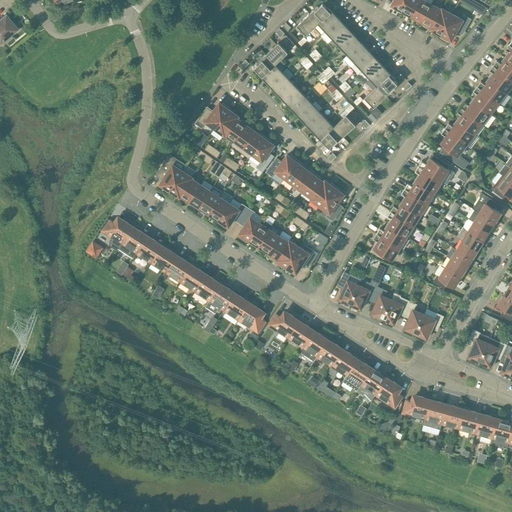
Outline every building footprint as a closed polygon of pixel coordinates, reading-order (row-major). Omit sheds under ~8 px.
[(394,0),(392,4),(395,6),(394,7),(401,12),(407,0),(394,0)] [(420,0),(407,0),(401,12),(407,15),(408,13),(412,16),(420,0)] [(432,4),(424,0),(420,0),(412,16),(416,18),(416,19),(421,22),(432,4)] [(474,0),(473,0),(470,6),(483,14),(488,8),(474,0)] [(309,13),(318,23),(332,10),(328,5),(326,6),(323,3),(319,7),(318,5),(309,13)] [(441,9),(432,4),(421,22),(427,25),(428,24),(432,26),(441,9)] [(440,35),(452,14),(442,8),(441,9),(432,26),(431,28),(435,31),(435,32),(440,35)] [(318,23),(326,31),(339,18),(332,10),(318,23),(319,23),(318,23)] [(319,23),(318,23),(309,13),(297,25),(306,35),(318,23),(319,23)] [(452,14),(440,35),(447,40),(448,38),(451,40),(458,27),(464,30),(471,19),(464,15),(462,19),(452,14)] [(0,42),(4,40),(6,42),(11,38),(9,35),(10,34),(9,33),(16,27),(6,15),(0,19),(0,42)] [(326,31),(333,39),(347,26),(339,18),(326,31)] [(291,27),(286,22),(283,25),(288,30),(291,27)] [(333,39),(340,47),(354,34),(347,26),(333,39)] [(285,33),(280,28),(276,31),(281,36),(285,33)] [(340,47),(348,55),(361,42),(354,34),(340,47)] [(307,40),(304,37),(299,42),(302,45),(307,40)] [(279,42),(266,54),(275,63),(275,64),(276,63),(288,52),(279,42)] [(348,55),(355,62),(369,49),(361,42),(348,55)] [(299,48),(296,45),(290,51),(293,54),(299,48)] [(313,57),(319,52),(316,49),(310,54),(313,57)] [(355,62),(362,70),(376,57),(369,49),(355,62)] [(322,55),(319,52),(313,57),(316,61),(322,55)] [(261,76),(275,63),(266,54),(258,62),(259,63),(255,67),(258,70),(257,71),(261,76)] [(301,63),(304,66),(310,60),(307,57),(301,63)] [(362,70),(370,78),(384,65),(376,57),(362,70)] [(511,79),(511,62),(506,58),(502,64),(497,60),(493,65),(511,79)] [(249,63),(246,59),(241,64),(244,68),(249,63)] [(313,64),(310,60),(304,66),(307,69),(313,64)] [(269,84),(283,71),(276,63),(275,64),(275,63),(261,76),(269,84)] [(391,73),(384,65),(370,78),(377,86),(391,73)] [(506,92),(511,84),(511,79),(493,65),(489,70),(494,74),(490,79),(506,92)] [(323,71),(326,75),(332,69),(329,66),(323,71)] [(332,69),(326,75),(329,78),(335,72),(332,69)] [(290,79),(283,71),(269,84),(276,92),(290,79)] [(320,80),(326,75),(323,71),(317,77),(320,80)] [(391,73),(377,86),(386,96),(395,88),(394,86),(398,83),(394,79),(395,78),(391,73)] [(329,78),(326,75),(320,80),(323,83),(329,78)] [(276,92),(284,100),(298,87),(290,79),(276,92)] [(498,102),(506,92),(490,79),(486,84),(481,81),(477,86),(498,102)] [(412,85),(409,82),(403,87),(407,90),(412,85)] [(351,87),(348,84),(342,89),(346,92),(351,87)] [(386,96),(377,86),(365,97),(374,107),(386,96)] [(490,113),(498,102),(477,86),(473,91),(478,95),(474,100),(490,113)] [(284,100),(291,108),(305,95),(298,87),(284,100)] [(333,98),(340,92),(337,89),(331,95),(333,98)] [(343,95),(340,92),(333,98),(337,101),(343,95)] [(291,108),(298,116),(312,103),(305,95),(291,108)] [(363,99),(360,96),(354,101),(357,105),(363,99)] [(482,123),(490,113),(474,100),(470,105),(465,102),(461,107),(482,123)] [(215,128),(230,108),(223,103),(222,104),(220,102),(211,114),(205,110),(196,123),(202,127),(206,121),(215,128)] [(298,116),(306,124),(320,111),(312,103),(298,116)] [(354,108),(351,104),(345,110),(348,113),(354,108)] [(474,134),(482,123),(461,107),(457,112),(462,116),(458,121),(474,134)] [(230,108),(215,128),(224,135),(225,133),(237,117),(238,116),(234,113),(235,112),(230,108)] [(306,124),(313,131),(327,118),(320,111),(306,124)] [(376,118),(372,113),(368,116),(373,122),(376,118)] [(334,126),(334,127),(343,136),(356,124),(346,115),(334,126)] [(225,133),(234,140),(247,123),(242,119),(241,120),(237,117),(225,133)] [(327,118),(313,131),(321,139),(334,127),(334,126),(327,118)] [(370,124),(365,119),(362,122),(367,128),(370,124)] [(474,134),(458,121),(454,126),(449,123),(445,128),(466,144),(474,134)] [(244,147),(255,131),(251,128),(252,127),(247,123),(234,140),(231,145),(238,150),(240,151),(244,147)] [(343,136),(334,127),(321,139),(325,144),(326,143),(330,147),(334,143),(335,144),(343,136)] [(441,142),(445,145),(440,152),(464,168),(469,162),(459,154),(466,144),(445,128),(441,133),(446,137),(441,142)] [(511,132),(506,129),(502,134),(507,137),(511,132)] [(259,134),(255,131),(244,147),(240,151),(249,158),(253,153),(265,136),(260,133),(259,134)] [(195,141),(201,146),(208,136),(202,132),(195,141)] [(502,134),(498,139),(498,140),(506,146),(510,140),(507,137),(502,134)] [(272,141),(265,136),(253,153),(261,160),(257,166),(262,171),(272,159),(266,155),(274,144),(271,142),(272,141)] [(205,149),(211,153),(215,148),(209,143),(205,149)] [(493,146),(490,151),(494,155),(498,149),(493,146)] [(221,152),(215,148),(211,153),(217,157),(221,152)] [(203,159),(207,154),(201,150),(197,155),(203,159)] [(490,160),(494,155),(490,151),(486,157),(490,160)] [(336,156),(333,152),(328,157),(331,161),(336,156)] [(213,158),(207,154),(203,159),(209,164),(213,158)] [(285,177),(297,160),(291,155),(290,156),(287,154),(280,164),(274,160),(266,171),(272,175),(276,171),(285,177)] [(169,191),(183,170),(186,165),(171,155),(166,162),(165,161),(156,175),(161,178),(162,176),(164,178),(160,184),(163,185),(162,187),(169,191)] [(224,162),(230,166),(233,161),(227,156),(224,162)] [(422,160),(418,166),(442,180),(447,184),(454,172),(449,169),(447,168),(449,165),(437,157),(435,160),(431,158),(427,164),(422,160)] [(285,177),(294,184),(306,168),(302,165),(303,164),(297,160),(285,177)] [(239,165),(233,161),(230,166),(236,170),(239,165)] [(216,168),(222,172),(226,167),(220,163),(216,168)] [(511,181),(511,168),(506,164),(499,172),(502,174),(511,181)] [(417,180),(435,192),(442,180),(418,166),(415,171),(420,175),(417,180)] [(232,171),(226,167),(222,172),(228,177),(232,171)] [(294,184),(303,191),(316,174),(311,170),(310,171),(306,168),(294,184)] [(193,177),(183,170),(169,191),(175,195),(175,194),(180,196),(191,178),(192,178),(193,177)] [(303,191),(312,197),(312,198),(324,181),(320,179),(321,178),(316,174),(303,191)] [(511,194),(511,181),(502,174),(492,189),(503,197),(507,192),(511,196),(511,194)] [(244,180),(238,176),(235,181),(241,185),(244,180)] [(201,184),(192,178),(191,178),(180,196),(185,199),(186,198),(190,201),(201,184)] [(320,206),(335,186),(330,182),(329,183),(325,180),(324,181),(312,198),(312,197),(311,199),(320,206)] [(404,188),(428,203),(435,192),(417,180),(413,186),(408,183),(404,188)] [(199,208),(210,191),(201,184),(190,201),(194,203),(194,205),(199,208)] [(209,213),(220,197),(223,193),(213,186),(210,191),(199,208),(205,212),(205,211),(209,213)] [(342,191),(335,186),(320,206),(329,212),(327,216),(333,220),(341,209),(335,206),(344,194),(341,192),(342,191)] [(403,203),(421,214),(428,203),(404,188),(401,194),(406,197),(403,203)] [(275,197),(281,202),(285,196),(279,192),(275,197)] [(291,200),(285,196),(281,202),(287,206),(291,200)] [(497,202),(487,196),(484,202),(482,200),(478,201),(474,208),(475,209),(495,222),(501,212),(494,208),(497,202)] [(230,203),(220,197),(209,213),(213,216),(213,217),(218,221),(230,203)] [(455,202),(452,207),(456,210),(460,205),(455,202)] [(239,209),(230,203),(218,221),(225,225),(226,224),(229,226),(236,215),(241,219),(248,208),(242,204),(239,209)] [(275,209),(281,213),(284,207),(278,203),(275,209)] [(390,211),(414,225),(421,214),(403,203),(399,209),(394,205),(390,211)] [(294,210),(300,215),(304,209),(298,205),(294,210)] [(284,207),(281,213),(287,217),(290,212),(284,207)] [(456,210),(452,207),(448,213),(453,216),(456,210)] [(242,236),(249,241),(260,223),(251,217),(254,212),(248,208),(241,219),(246,222),(239,233),(242,235),(242,236)] [(304,209),(300,215),(306,219),(310,213),(304,209)] [(474,222),(489,231),(495,222),(475,209),(474,209),(469,218),(474,221),(474,222)] [(407,236),(414,225),(390,211),(387,216),(392,219),(389,225),(407,236)] [(299,226),(303,220),(297,216),(293,222),(299,226)] [(122,243),(134,224),(129,221),(128,222),(124,219),(123,221),(118,217),(115,222),(110,219),(103,230),(112,236),(110,241),(110,246),(117,250),(118,248),(122,243)] [(474,221),(469,218),(463,228),(468,231),(483,240),(489,231),(474,222),(474,221)] [(261,223),(260,223),(249,241),(254,244),(255,243),(259,246),(270,229),(273,225),(263,219),(261,223)] [(303,220),(299,226),(305,230),(309,224),(303,220)] [(444,220),(440,226),(445,229),(448,223),(444,220)] [(140,228),(134,224),(122,243),(118,248),(133,258),(137,252),(147,236),(142,233),(143,232),(139,229),(140,228)] [(400,247),(407,236),(389,225),(385,231),(380,228),(376,233),(400,247)] [(445,229),(440,226),(436,231),(441,234),(445,229)] [(477,249),(483,240),(468,231),(463,228),(457,237),(463,240),(477,249)] [(279,235),(270,229),(259,246),(263,248),(262,249),(268,253),(279,235)] [(392,259),(400,247),(376,233),(373,238),(378,242),(375,248),(379,251),(377,254),(384,258),(386,255),(392,259)] [(289,241),(279,235),(268,253),(273,257),(274,256),(278,258),(289,242),(289,241)] [(137,252),(151,262),(163,243),(158,240),(157,241),(153,238),(152,240),(147,236),(137,252)] [(428,244),(433,247),(437,241),(432,238),(428,244)] [(91,240),(84,252),(96,258),(102,246),(91,240)] [(286,267),(299,246),(290,240),(289,241),(289,242),(278,258),(277,260),(281,263),(280,264),(286,267)] [(463,240),(457,249),(472,258),(477,249),(463,240)] [(151,262),(166,271),(176,255),(171,252),(172,251),(168,248),(169,247),(163,243),(151,262)] [(433,247),(428,244),(425,249),(430,252),(433,247)] [(305,250),(299,246),(286,267),(293,272),(294,271),(296,273),(304,260),(310,264),(317,253),(307,246),(305,250)] [(457,249),(451,258),(466,267),(472,258),(457,249)] [(166,271),(180,281),(192,262),(187,259),(186,260),(182,257),(181,259),(176,255),(166,271)] [(445,267),(460,277),(466,267),(451,258),(445,267)] [(192,262),(180,281),(195,290),(205,274),(200,271),(201,270),(197,267),(198,266),(192,262)] [(134,270),(128,266),(123,274),(129,278),(134,270)] [(460,277),(445,267),(439,277),(437,275),(434,281),(444,287),(447,282),(454,286),(460,277)] [(339,298),(350,303),(359,285),(348,280),(351,274),(345,272),(340,283),(345,285),(339,298)] [(359,285),(350,303),(361,308),(367,295),(372,298),(378,286),(383,275),(375,272),(370,283),(367,282),(364,287),(359,285)] [(205,274),(195,290),(209,300),(222,281),(216,278),(215,279),(211,276),(210,278),(205,274)] [(219,306),(224,309),(234,294),(230,290),(230,289),(226,286),(227,285),(222,281),(209,300),(205,307),(215,313),(219,306)] [(383,289),(378,286),(372,298),(378,300),(372,313),(383,318),(391,299),(385,297),(387,291),(383,289)] [(234,294),(224,309),(239,319),(251,300),(245,297),(244,298),(240,296),(239,297),(234,294)] [(394,294),(391,299),(383,318),(394,323),(400,310),(405,312),(410,301),(401,297),(394,294)] [(511,299),(504,295),(498,304),(505,309),(502,314),(511,320),(511,319),(511,299)] [(251,300),(239,319),(258,332),(265,320),(261,317),(264,313),(259,309),(260,308),(255,305),(256,304),(251,300)] [(416,304),(410,301),(405,312),(411,315),(405,327),(416,332),(424,314),(414,309),(416,304)] [(288,337),(300,318),(295,315),(294,316),(290,314),(289,315),(284,311),(281,316),(276,313),(269,324),(288,337)] [(424,314),(416,332),(427,337),(433,325),(438,327),(443,316),(437,313),(435,319),(424,314)] [(300,318),(288,337),(303,346),(313,331),(308,327),(309,326),(305,323),(306,322),(300,318)] [(469,356),(480,361),(490,337),(474,330),(469,341),(475,343),(469,356)] [(314,361),(317,356),(329,338),(324,334),(323,335),(319,333),(318,334),(313,331),(303,346),(303,347),(300,352),(314,361)] [(496,353),(502,356),(507,344),(490,337),(480,361),(491,366),(496,353)] [(329,338),(317,356),(332,366),(342,350),(337,346),(338,345),(334,342),(335,341),(329,338)] [(507,358),(502,371),(511,375),(511,346),(507,344),(502,356),(507,358)] [(342,350),(332,366),(346,375),(359,357),(353,353),(352,354),(348,352),(347,353),(342,350)] [(364,360),(359,357),(346,375),(347,375),(343,381),(357,390),(361,384),(361,385),(371,369),(367,365),(367,364),(363,361),(364,360)] [(361,384),(357,390),(357,391),(363,395),(365,393),(371,400),(376,394),(388,376),(382,372),(381,373),(377,371),(376,372),(371,369),(361,385),(361,384)] [(393,379),(388,376),(376,394),(395,407),(402,395),(398,393),(401,388),(396,384),(396,383),(392,381),(393,379)] [(336,392),(327,386),(323,392),(332,397),(336,392)] [(425,419),(431,397),(425,395),(424,397),(419,396),(419,397),(413,395),(412,401),(407,399),(403,412),(425,419)] [(431,397),(425,419),(423,425),(440,429),(441,423),(442,423),(447,405),(441,403),(442,402),(437,401),(437,399),(431,397)] [(447,405),(442,423),(458,428),(465,407),(458,405),(458,406),(453,405),(453,406),(447,405)] [(458,428),(475,433),(480,414),(475,413),(475,411),(470,410),(471,408),(465,407),(458,428)] [(480,414),(475,433),(492,437),(498,416),(492,414),(491,416),(486,414),(486,416),(480,414)] [(507,448),(509,442),(511,430),(511,423),(508,422),(509,421),(504,419),(504,418),(498,416),(492,437),(491,443),(507,448)]
